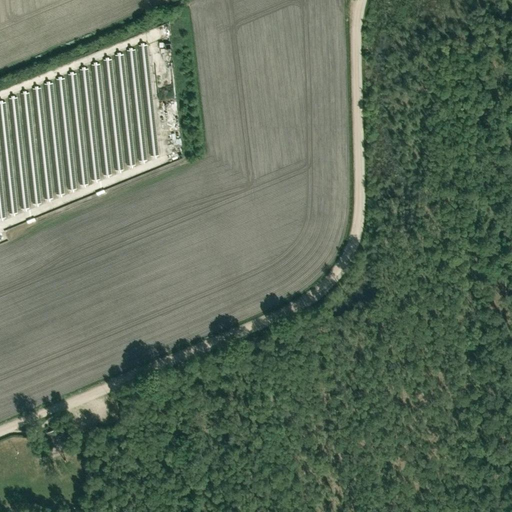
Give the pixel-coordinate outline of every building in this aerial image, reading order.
[(72,72),(74,87),(81,87),(80,71),(72,72)] [(69,77),(61,77),(62,93),(70,93),(69,77)] [(56,81),(48,83),(51,97),(59,96),(56,81)] [(155,157),(163,156),(155,85),(145,86),(145,90),(135,91),(140,129),(152,127),(155,157)] [(38,87),(37,100),(45,100),(46,87),(38,87)] [(125,96),(126,126),(134,126),(133,96),(125,96)] [(164,98),(164,119),(177,119),(176,97),(164,98)] [(37,197),(38,204),(46,203),(45,195),(37,197)] [(61,427),(58,428),(46,433),(51,447),(67,442),(61,427)]
